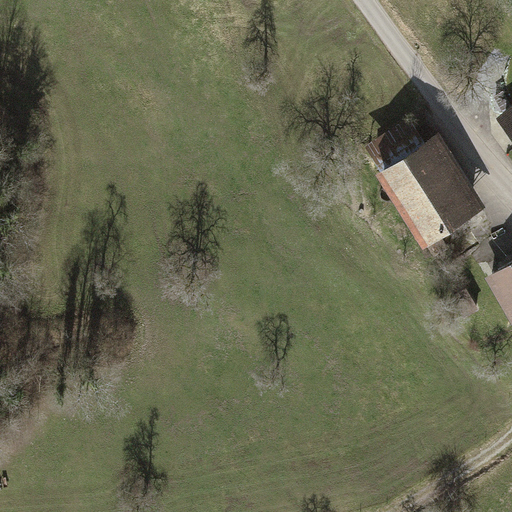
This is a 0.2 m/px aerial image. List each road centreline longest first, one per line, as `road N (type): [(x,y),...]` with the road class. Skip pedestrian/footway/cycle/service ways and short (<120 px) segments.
road 1 (tertiary): [(361,0),(511,181)]
road 2 (track): [(511,431),(492,454),(404,511)]
